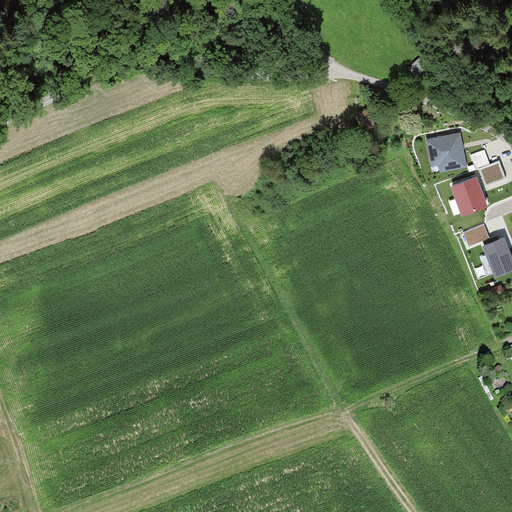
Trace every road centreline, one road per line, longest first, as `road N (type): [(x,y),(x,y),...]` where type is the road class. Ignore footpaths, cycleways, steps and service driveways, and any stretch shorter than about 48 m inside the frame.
road 1 (track): [(76,511),(507,341)]
road 2 (track): [(0,122),(112,60),(180,56),(238,74),(345,73)]
road 3 (track): [(244,227),(344,410)]
road 4 (track): [(345,73),(411,91),(511,147)]
road 5 (track): [(0,386),(35,511)]
road 6 (track): [(415,511),(344,410)]
